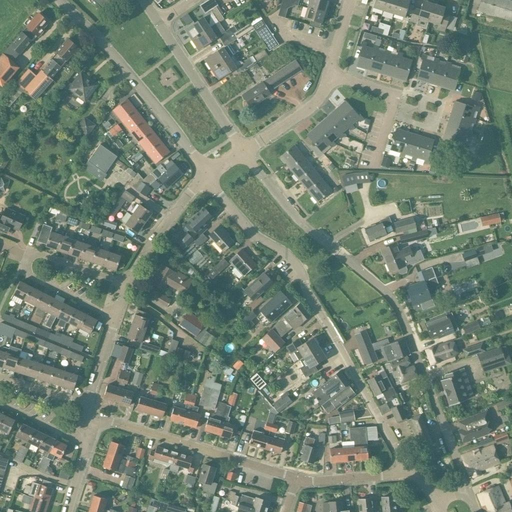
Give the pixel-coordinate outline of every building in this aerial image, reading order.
[(95,0),(104,9),(109,3),(106,0),(95,0)] [(299,0),(282,0),(281,6),(287,8),(289,2),(298,5),(299,0)] [(309,0),(307,7),(327,13),(328,10),(326,9),(328,2),(320,0),(309,0)] [(384,11),(387,0),(375,0),(373,7),(384,11)] [(394,14),(398,0),(387,0),(384,11),(394,14)] [(407,0),(398,0),(394,14),(405,17),(410,1),(407,0)] [(414,8),(410,22),(416,24),(416,25),(426,28),(428,21),(434,1),(432,0),(431,0),(430,3),(423,1),(421,10),(414,8)] [(511,21),(511,1),(508,0),(480,0),(478,11),(511,21)] [(434,1),(428,21),(438,24),(436,29),(444,32),(446,27),(452,29),(455,18),(457,19),(457,18),(442,14),(444,7),(437,5),(438,2),(434,1)] [(203,18),(185,29),(192,39),(219,22),(224,19),(216,7),(210,10),(215,17),(210,20),(209,25),(208,26),(203,18)] [(307,8),(304,18),(311,20),(310,24),(319,27),(321,23),(322,23),(324,15),(326,16),(327,14),(327,13),(307,7),(307,8)] [(43,28),(48,22),(38,13),(10,46),(19,54),(36,35),(38,36),(44,29),(43,28)] [(262,19),(252,26),(269,51),(279,45),(262,19)] [(198,49),(218,36),(225,31),(219,22),(192,39),(198,49)] [(390,26),(379,23),(376,33),(377,33),(382,34),(387,36),(390,26)] [(234,26),(225,31),(218,36),(222,41),(233,34),(237,31),(234,26)] [(228,44),(237,39),(233,34),(222,41),(225,46),(225,47),(228,44)] [(469,40),(459,37),(455,48),(466,51),(469,40)] [(29,70),(16,85),(23,91),(35,101),(36,100),(48,85),(53,80),(51,78),(72,54),(74,56),(80,50),(67,39),(56,52),(57,52),(48,62),(41,70),(36,76),(31,71),(29,70)] [(374,51),(372,51),(365,49),(367,43),(362,42),(360,48),(362,48),(356,67),(369,71),(374,51)] [(235,54),(228,44),(225,47),(225,46),(205,59),(211,69),(233,55),(235,54)] [(369,71),(381,74),(387,55),(385,54),(377,52),(379,47),(374,45),(372,51),(374,51),(369,71)] [(381,74),(393,78),(399,58),(397,58),(389,56),(391,50),(386,49),(385,54),(387,55),(381,74)] [(264,50),(253,56),(257,62),(267,56),(264,50)] [(406,81),(411,62),(401,60),(403,54),(398,53),(397,58),(399,58),(393,78),(406,81)] [(0,84),(2,87),(19,68),(3,54),(0,57),(0,84)] [(233,55),(211,69),(218,79),(237,67),(237,66),(242,62),(236,60),(233,55)] [(423,62),(417,80),(430,84),(435,64),(433,64),(426,61),(427,56),(423,55),(421,61),(423,62)] [(242,62),(237,66),(237,67),(241,71),(253,63),(249,58),(242,62)] [(435,64),(430,84),(442,87),(447,68),(445,67),(438,65),(439,60),(435,59),(433,64),(435,64)] [(296,61),(267,80),(273,89),(302,70),(296,61)] [(447,68),(442,87),(454,91),(460,72),(450,69),(451,64),(449,63),(447,62),(445,67),(447,68)] [(72,84),(68,89),(70,90),(72,92),(70,95),(75,99),(76,99),(78,96),(85,102),(98,85),(81,72),(72,84)] [(263,82),(243,95),(250,107),(270,94),(269,92),(273,89),(267,80),(263,83),(263,82)] [(64,86),(54,99),(60,103),(67,93),(70,90),(68,89),(64,86)] [(122,121),(135,110),(126,99),(113,110),(122,121)] [(349,124),(350,123),(356,118),(360,122),(363,119),(359,114),(358,115),(345,101),(335,110),(349,124)] [(470,120),(470,122),(474,124),(476,119),(471,118),(474,110),(478,111),(480,107),(474,105),(473,107),(455,101),(451,113),(470,120)] [(130,131),(143,121),(135,110),(122,121),(130,131)] [(349,124),(335,110),(326,118),(339,133),(341,131),(347,126),(350,130),(354,127),(350,123),(349,124)] [(470,120),(451,113),(447,125),(467,132),(466,134),(471,136),(472,131),(467,129),(470,122),(470,120)] [(86,116),(76,125),(86,136),(96,126),(86,116)] [(339,133),(326,118),(317,126),(330,141),(331,140),(337,135),(341,139),(344,135),(341,131),(339,133)] [(139,142),(152,132),(143,121),(130,131),(139,142)] [(117,122),(108,130),(114,137),(123,130),(117,122)] [(467,132),(447,125),(443,138),(463,144),(466,134),(467,132)] [(330,141),(317,126),(307,135),(320,150),(328,143),(331,147),(335,144),(331,140),(330,141)] [(404,152),(409,133),(397,129),(391,148),(401,151),(399,156),(404,157),(405,152),(404,152)] [(147,153),(160,142),(152,132),(139,142),(147,153)] [(404,152),(405,152),(413,155),(412,160),(416,161),(417,156),(416,155),(422,136),(409,133),(404,152)] [(434,140),(422,136),(416,155),(417,156),(425,159),(424,163),(428,165),(430,159),(429,158),(434,140)] [(356,140),(353,147),(361,150),(364,144),(356,140)] [(160,142),(147,153),(156,164),(169,153),(160,142)] [(100,144),(83,168),(100,180),(117,157),(100,144)] [(289,168),(304,157),(294,145),(280,157),(289,168)] [(304,157),(289,168),(299,180),(313,168),(304,157)] [(167,188),(182,174),(171,161),(164,168),(161,164),(158,167),(151,173),(151,172),(143,179),(138,173),(129,185),(145,197),(151,188),(148,186),(157,179),(158,179),(167,188)] [(313,168),(299,180),(308,191),(322,179),(313,168)] [(353,173),(342,176),(346,193),(358,190),(353,173)] [(0,176),(0,190),(5,193),(9,183),(9,182),(9,180),(0,176)] [(322,179),(308,191),(317,202),(331,190),(322,179)] [(116,203),(121,207),(126,201),(130,204),(135,197),(125,190),(116,203)] [(109,213),(114,217),(121,207),(116,203),(109,213)] [(132,215),(144,224),(152,213),(140,205),(132,215)] [(204,208),(188,223),(200,235),(207,228),(204,225),(213,217),(204,208)] [(0,230),(2,231),(5,233),(8,226),(18,231),(24,217),(6,209),(2,218),(0,216),(0,230)] [(499,213),(480,218),(482,227),(501,222),(499,213)] [(67,217),(57,214),(55,220),(65,223),(67,217)] [(144,224),(132,215),(125,225),(137,234),(144,224)] [(384,227),(391,224),(389,217),(381,220),(381,222),(365,228),(370,241),(387,234),(384,227)] [(78,221),(68,218),(66,223),(76,227),(78,221)] [(395,234),(408,231),(409,234),(417,232),(413,218),(393,223),(395,234)] [(117,223),(105,219),(103,226),(115,229),(117,223)] [(90,225),(80,222),(78,228),(88,231),(90,225)] [(43,225),(37,242),(46,245),(45,246),(57,251),(62,236),(50,232),(52,227),(43,225)] [(223,251),(233,242),(225,233),(226,232),(220,225),(209,236),(223,251)] [(101,229),(91,226),(89,232),(99,235),(101,229)] [(401,245),(428,237),(426,229),(417,232),(409,234),(399,237),(401,245)] [(113,233),(103,230),(101,235),(111,239),(113,233)] [(123,243),(125,237),(115,233),(113,239),(123,243)] [(187,233),(181,238),(188,246),(194,240),(187,233)] [(203,234),(194,242),(198,248),(208,239),(203,234)] [(62,236),(57,251),(69,255),(74,240),(62,236)] [(74,240),(69,255),(80,258),(85,244),(74,240)] [(420,250),(411,253),(409,246),(399,250),(396,243),(381,250),(390,272),(397,269),(398,273),(400,274),(402,275),(405,273),(407,272),(407,270),(405,265),(410,264),(410,265),(424,259),(420,250)] [(85,244),(80,258),(92,262),(97,248),(85,244)] [(490,245),(482,247),(485,254),(493,251),(490,245)] [(482,247),(475,250),(477,257),(485,254),(482,247)] [(97,248),(92,262),(104,267),(109,253),(97,248)] [(229,261),(236,268),(243,276),(256,265),(242,249),(229,261)] [(475,250),(461,255),(464,262),(477,257),(475,250)] [(121,256),(109,253),(104,267),(116,271),(121,256)] [(223,259),(205,275),(211,281),(228,264),(223,259)] [(163,290),(167,284),(184,294),(192,280),(178,272),(177,273),(163,265),(152,283),(163,290)] [(434,305),(431,299),(430,295),(439,292),(437,286),(439,286),(432,267),(417,272),(414,277),(419,279),(421,282),(407,287),(413,305),(421,303),(423,309),(434,305)] [(266,293),(275,285),(264,273),(244,291),(247,294),(253,300),(264,290),(266,293)] [(24,300),(31,287),(20,281),(13,295),(24,300)] [(35,306),(42,292),(31,287),(24,300),(35,306)] [(241,287),(230,298),(235,303),(244,295),(244,296),(247,294),(244,291),(241,287)] [(475,296),(473,289),(466,291),(469,298),(475,296)] [(270,322),(291,303),(280,291),(260,310),(270,322)] [(46,311),(53,298),(42,292),(35,306),(46,311)] [(160,293),(156,301),(167,308),(172,300),(160,293)] [(57,317),(64,303),(53,298),(46,311),(57,317)] [(68,323),(75,309),(64,303),(57,317),(68,323)] [(292,310),(266,335),(264,333),(260,337),(274,352),(284,343),(280,338),(292,327),(294,330),(310,315),(300,303),(292,310)] [(79,328),(86,314),(75,309),(68,323),(79,328)] [(153,328),(147,326),(149,319),(148,319),(150,314),(137,310),(136,315),(135,314),(131,326),(145,331),(151,333),(153,328)] [(188,311),(179,325),(195,336),(194,338),(198,341),(205,331),(205,323),(188,311)] [(251,311),(242,320),(250,329),(254,325),(251,321),(256,316),(251,311)] [(451,313),(425,323),(431,337),(438,335),(439,337),(458,330),(451,313)] [(13,324),(16,318),(4,314),(2,319),(13,324)] [(52,314),(46,325),(51,328),(57,317),(52,314)] [(86,314),(79,328),(90,334),(97,320),(86,314)] [(16,318),(13,324),(24,329),(27,323),(16,318)] [(477,321),(462,327),(466,335),(480,329),(480,327),(477,321)] [(0,322),(0,328),(2,330),(14,334),(16,329),(4,324),(0,322)] [(27,323),(24,329),(36,333),(38,328),(27,323)] [(141,343),(141,342),(145,331),(131,326),(127,338),(141,343)] [(38,328),(36,333),(47,338),(49,332),(38,328)] [(25,339),(27,333),(16,329),(14,334),(25,339)] [(49,332),(47,338),(58,343),(61,337),(60,337),(49,332)] [(36,344),(39,338),(27,333),(25,339),(36,344)] [(72,342),(73,342),(74,339),(62,334),(60,337),(61,337),(58,343),(70,347),(72,342)] [(48,349),(50,343),(39,338),(36,344),(48,349)] [(303,358),(320,348),(317,344),(319,343),(315,338),(314,339),(313,338),(302,345),(298,339),(285,346),(290,355),(294,353),(298,361),(303,358)] [(158,355),(173,359),(178,342),(172,339),(168,353),(159,350),(158,355)] [(404,339),(382,347),(388,362),(410,354),(404,339)] [(351,340),(344,342),(346,350),(353,348),(351,340)] [(449,341),(425,350),(430,365),(454,356),(449,341)] [(72,342),(70,347),(81,352),(84,346),(73,342),(72,342)] [(59,353),(61,347),(50,343),(48,349),(59,353)] [(146,343),(143,350),(158,355),(159,350),(160,348),(146,343)] [(367,365),(378,361),(371,343),(360,348),(367,365)] [(482,343),(473,346),(476,355),(485,351),(482,343)] [(123,345),(118,359),(128,363),(133,349),(123,345)] [(9,348),(8,348),(2,367),(14,371),(19,357),(21,350),(10,346),(9,348)] [(490,351),(477,355),(482,367),(484,373),(497,368),(495,363),(504,360),(501,352),(506,350),(505,346),(490,351)] [(4,347),(2,352),(0,350),(0,366),(2,367),(8,348),(4,347)] [(70,358),(72,352),(61,347),(59,353),(70,358)] [(179,361),(183,349),(178,348),(174,359),(179,361)] [(303,358),(299,360),(302,366),(299,368),(305,378),(317,371),(314,365),(325,358),(320,348),(303,358)] [(185,350),(181,361),(187,363),(190,353),(190,352),(185,350)] [(72,352),(70,358),(82,363),(84,357),(72,352)] [(19,357),(14,371),(26,375),(30,360),(32,355),(27,353),(25,359),(19,357)] [(397,385),(418,376),(414,366),(408,368),(404,358),(386,364),(389,372),(392,371),(397,385)] [(30,360),(26,375),(38,379),(42,364),(30,360)] [(223,363),(220,369),(229,375),(233,370),(223,363)] [(42,364),(38,379),(49,382),(53,368),(42,364)] [(53,368),(49,382),(61,386),(65,372),(53,368)] [(447,378),(441,380),(450,406),(467,400),(467,399),(462,385),(468,383),(468,382),(463,368),(446,374),(447,378)] [(116,401),(125,372),(121,371),(117,381),(119,382),(118,388),(108,384),(103,398),(116,401)] [(337,392),(348,383),(339,371),(331,377),(332,378),(312,393),(321,405),(337,393),(337,392)] [(375,396),(382,392),(387,402),(393,399),(391,396),(396,394),(393,387),(392,387),(384,371),(379,373),(380,375),(368,380),(375,396)] [(73,390),(78,376),(65,372),(61,386),(73,390)] [(125,372),(116,401),(129,406),(133,392),(124,389),(125,384),(127,384),(130,374),(125,372)] [(135,372),(132,383),(140,386),(143,374),(135,372)] [(256,374),(250,379),(259,390),(265,384),(256,374)] [(150,394),(155,395),(158,385),(153,383),(150,394)] [(154,398),(149,414),(162,418),(166,404),(156,401),(158,396),(160,397),(163,386),(158,385),(155,395),(154,398)] [(204,386),(198,405),(206,407),(212,389),(204,386)] [(322,406),(326,411),(327,413),(335,407),(337,408),(355,395),(348,386),(322,406)] [(212,389),(206,407),(214,410),(220,391),(213,389),(212,389)] [(233,406),(237,394),(231,392),(227,404),(233,406)] [(396,395),(400,404),(400,405),(407,402),(402,392),(396,395)] [(183,424),(192,395),(187,393),(184,403),(186,404),(184,410),(174,407),(170,420),(183,424)] [(192,395),(183,424),(196,428),(200,415),(197,414),(198,408),(194,406),(197,396),(192,395)] [(137,410),(149,414),(154,398),(151,397),(151,399),(141,396),(137,410)] [(278,413),(292,402),(287,396),(273,407),(278,413)] [(511,404),(511,400),(511,399),(496,404),(498,410),(511,404)] [(212,413),(210,418),(208,417),(204,430),(217,434),(226,405),(218,403),(215,414),(212,413)] [(234,425),(228,423),(229,417),(228,417),(231,406),(226,405),(217,434),(230,438),(234,425)] [(390,409),(396,422),(406,418),(400,405),(390,409)] [(340,423),(355,420),(353,410),(338,413),(340,423)] [(464,443),(488,434),(483,420),(490,418),(487,410),(467,418),(470,425),(459,429),(464,443)] [(243,427),(246,416),(240,414),(237,425),(243,427)] [(407,420),(416,437),(428,431),(419,414),(407,420)] [(4,415),(0,422),(0,429),(9,434),(15,421),(4,415)] [(293,435),(296,423),(288,421),(285,433),(293,435)] [(266,422),(264,430),(270,431),(272,424),(266,422)] [(22,424),(16,436),(27,441),(28,442),(34,429),(22,424)] [(366,427),(363,427),(353,428),(352,428),(349,428),(350,435),(357,434),(357,441),(354,441),(354,447),(355,460),(368,459),(367,446),(366,427)] [(27,441),(25,447),(29,448),(28,449),(30,450),(33,444),(39,447),(44,435),(34,429),(28,442),(27,441)] [(265,449),(268,437),(263,436),(264,433),(254,430),(249,444),(265,449)] [(496,445),(509,440),(506,432),(493,437),(496,445)] [(44,435),(39,447),(45,450),(42,455),(44,456),(43,456),(46,458),(55,440),(44,435)] [(268,437),(265,449),(280,453),(285,439),(275,436),(274,439),(268,437)] [(313,463),(318,449),(313,447),(315,439),(306,437),(301,452),(303,453),(301,460),(313,463)] [(55,440),(46,458),(50,460),(52,461),(55,455),(61,458),(67,445),(55,440)] [(107,454),(136,464),(138,459),(127,455),(127,458),(121,456),(124,445),(111,441),(107,454)] [(21,445),(18,452),(25,455),(28,449),(29,448),(25,447),(21,445)] [(482,474),(481,471),(500,463),(493,445),(480,450),(480,449),(461,456),(469,476),(471,475),(472,478),(482,474)] [(171,463),(175,452),(157,446),(155,452),(150,451),(148,459),(152,461),(153,458),(171,463)] [(135,457),(143,459),(145,449),(138,447),(135,457)] [(355,460),(354,447),(342,448),(343,461),(355,460)] [(343,461),(342,448),(330,449),(331,462),(343,461)] [(18,452),(14,459),(22,463),(25,455),(18,452)] [(171,463),(169,470),(177,472),(179,466),(189,469),(188,472),(192,473),(195,464),(191,463),(193,457),(175,452),(171,463)] [(122,473),(125,465),(135,468),(136,464),(107,454),(103,467),(116,471),(122,473)] [(0,463),(7,465),(9,459),(0,456),(0,463)] [(43,456),(40,462),(43,464),(43,465),(47,467),(47,466),(50,460),(46,458),(43,456)] [(40,462),(37,469),(44,473),(47,467),(43,465),(43,464),(40,462)] [(213,494),(216,484),(211,482),(215,467),(204,464),(199,481),(205,483),(203,491),(213,494)] [(233,481),(235,474),(229,472),(227,479),(233,481)] [(131,490),(135,479),(124,475),(121,487),(131,490)] [(194,485),(196,476),(187,475),(185,484),(194,485)] [(32,482),(28,495),(48,502),(53,488),(51,488),(42,485),(32,482)] [(498,486),(477,494),(484,511),(511,511),(511,509),(509,502),(508,502),(507,500),(504,501),(498,486)] [(21,493),(18,503),(31,507),(30,511),(33,511),(45,511),(48,502),(28,495),(21,493)] [(234,495),(233,501),(266,511),(270,501),(256,497),(256,499),(242,494),(241,497),(235,495),(234,495)] [(110,511),(104,510),(107,499),(94,495),(90,509),(100,511),(119,511),(110,509),(110,511)] [(213,496),(209,511),(211,511),(215,511),(220,498),(213,496)] [(396,511),(395,496),(381,497),(382,511),(396,511)] [(359,511),(372,511),(372,498),(359,499),(359,511)] [(233,501),(231,505),(238,507),(236,511),(266,511),(233,501)] [(329,502),(323,503),(323,511),(349,511),(349,510),(342,511),(341,501),(329,502)] [(298,502),(296,511),(309,511),(311,505),(298,502)]
